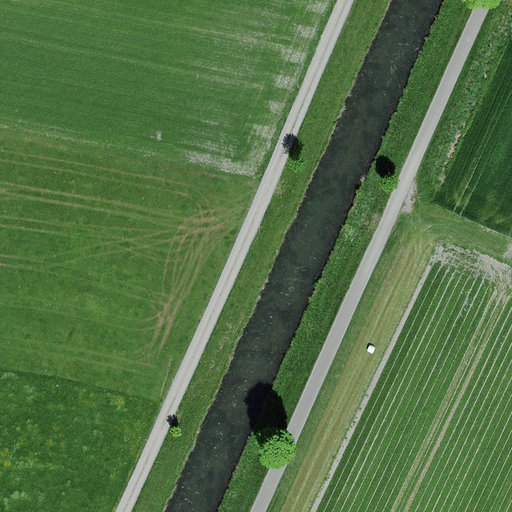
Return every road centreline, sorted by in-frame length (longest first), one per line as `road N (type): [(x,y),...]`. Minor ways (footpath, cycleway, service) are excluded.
road 1 (track): [(355,0),(126,511)]
road 2 (unclassified): [(482,0),(255,511)]
road 3 (track): [(511,249),(393,200)]
